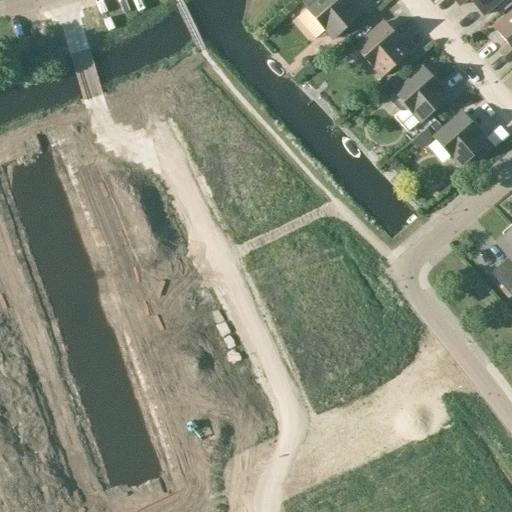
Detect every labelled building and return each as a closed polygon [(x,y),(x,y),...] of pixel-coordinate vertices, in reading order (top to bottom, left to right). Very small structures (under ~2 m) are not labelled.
[(74,31),(144,2),(143,0),(90,0),(65,10),(74,31)] [(347,0),(318,0),(307,10),(325,31),(333,40),(359,18),(348,4),(350,3),(347,0)] [(453,0),(459,6),(466,0),(469,0),(483,16),(502,0),(453,0)] [(511,12),(494,28),(509,46),(500,54),(508,63),(511,60),(511,12)] [(13,23),(17,41),(26,39),(21,21),(13,23)] [(384,23),(355,48),(373,69),(374,69),(382,78),(408,55),(396,42),(398,40),(384,23)] [(402,109),(406,106),(413,114),(421,123),(447,101),(436,87),(438,86),(423,69),(395,93),(396,94),(392,98),(392,103),(397,109),(402,109)] [(462,114),(434,139),(452,160),(452,159),(460,169),(486,146),(475,133),(477,131),(462,114)] [(496,120),(481,130),(490,144),(505,134),(496,120)] [(510,258),(491,274),(511,297),(511,296),(511,230),(497,243),(510,258)]
